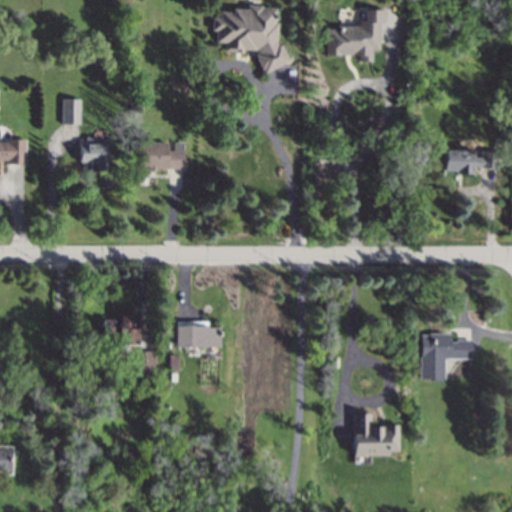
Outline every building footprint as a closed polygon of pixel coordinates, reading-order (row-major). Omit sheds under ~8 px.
[(274,7),(245,5),(244,8),(234,8),(226,10),(219,10),(218,17),(210,17),(210,30),(214,30),(213,42),(223,42),(223,50),(238,51),(244,49),(254,49),(254,54),(261,72),(287,61),(281,44),(274,44),(275,25),(273,19),(274,7)] [(324,55),(357,55),(357,61),(369,61),(370,49),(376,49),(376,22),(382,22),(382,9),(363,9),(362,24),(338,23),(338,29),(325,28),(324,55)] [(79,98),(60,98),(60,123),(78,123),(79,98)] [(23,139),(0,138),(0,159),(4,159),(4,163),(23,163),(23,139)] [(182,168),(181,141),(172,141),(172,149),(165,149),(165,142),(138,142),(139,169),(182,168)] [(105,169),(105,143),(78,143),(78,163),(95,163),(95,169),(105,169)] [(471,172),(471,166),(488,167),(488,150),(478,150),(478,156),(471,156),(471,149),(443,149),(443,171),(471,172)] [(131,316),(136,316),(137,344),(116,345),(116,335),(101,335),(101,320),(117,319),(117,315),(131,314),(131,316)] [(206,327),(218,327),(218,347),(173,347),(173,325),(174,325),(174,321),(206,321),(206,327)] [(449,342),(455,342),(455,340),(470,340),(470,359),(443,359),(443,379),(418,379),(419,335),(427,335),(427,333),(449,334),(449,342)] [(151,374),(143,374),(143,367),(134,367),(134,350),(150,349),(151,374)] [(177,371),(167,371),(167,355),(177,355),(177,371)] [(369,424),(396,423),(397,450),(385,450),(385,454),(351,454),(351,412),(369,412),(369,424)] [(9,469),(0,468),(0,448),(10,449),(9,469)]
